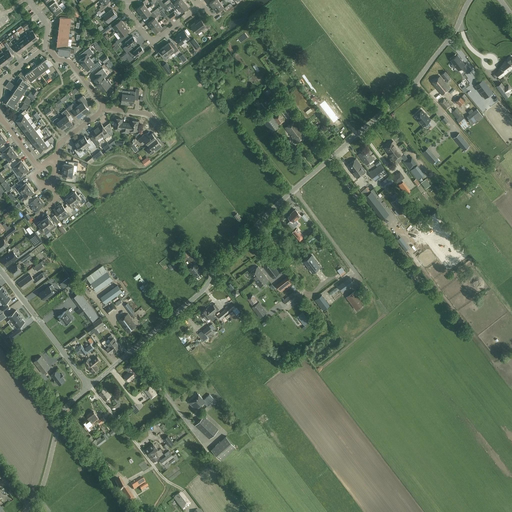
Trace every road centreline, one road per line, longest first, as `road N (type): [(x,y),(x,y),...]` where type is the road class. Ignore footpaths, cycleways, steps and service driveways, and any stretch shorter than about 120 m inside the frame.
road 1 (unclassified): [(90,386),(201,292),(271,210),(414,83),(469,0)]
road 2 (residential): [(90,386),(0,269)]
road 3 (unclassified): [(26,511),(40,491),(61,414),(90,386)]
